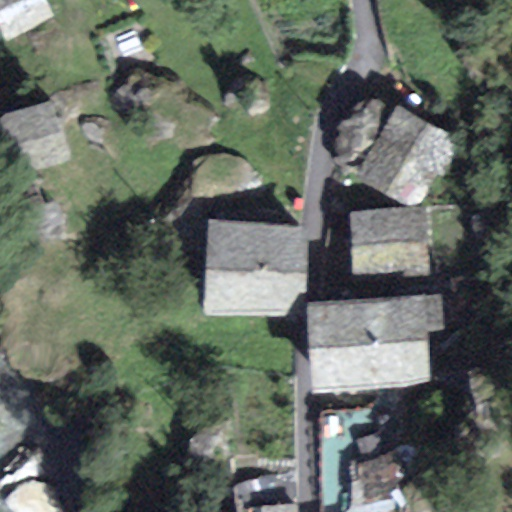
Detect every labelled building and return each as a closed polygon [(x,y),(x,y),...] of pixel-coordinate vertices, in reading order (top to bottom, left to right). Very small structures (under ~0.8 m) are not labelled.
[(23,0),(3,19),(40,59),(69,32),(38,0),(23,0)] [(26,181),(70,170),(58,123),(15,133),(26,181)] [(395,187),(453,211),(479,150),(421,125),(395,187)] [(301,276),(302,212),(211,211),(210,275),(301,276)] [(383,232),(371,278),(448,298),(461,253),(383,232)] [(355,317),(336,404),(431,424),(449,337),(355,317)]
